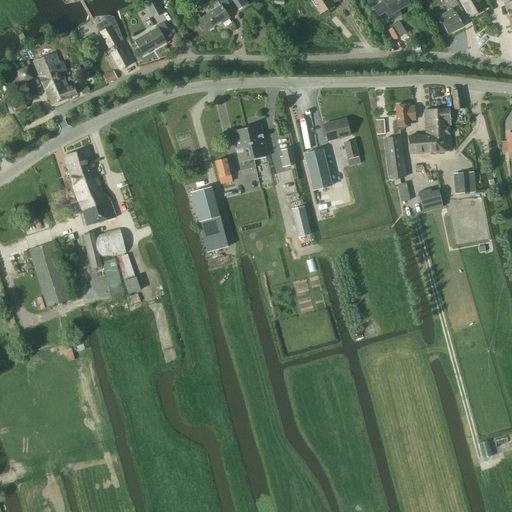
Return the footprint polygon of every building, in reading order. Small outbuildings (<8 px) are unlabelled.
[(144,2),(151,15),(161,10),(155,0),(148,0),(147,0),(144,2)] [(225,0),(215,0),(216,0),(220,6),(201,19),(198,15),(193,19),(201,32),(206,28),(208,31),(220,22),(222,24),(229,19),(224,12),(230,7),(225,0)] [(339,0),(312,0),(311,1),(320,14),(333,6),(332,4),(339,0)] [(392,15),(408,5),(405,0),(382,0),(384,2),(373,8),(378,17),(389,10),(392,15)] [(459,0),(469,17),(471,16),(471,18),(477,14),(476,13),(483,9),(477,0),(459,0)] [(452,10),(438,17),(442,24),(448,35),(462,26),(456,16),(455,14),(454,14),(452,10)] [(106,21),(96,26),(100,33),(109,48),(111,46),(114,52),(111,54),(120,70),(130,65),(118,43),(122,40),(114,18),(110,17),(104,17),(106,21)] [(164,40),(171,36),(163,23),(156,26),(157,29),(135,41),(142,55),(165,42),(164,40)] [(399,37),(406,33),(399,23),(393,27),(399,37)] [(77,55),(74,48),(67,51),(70,58),(77,55)] [(43,89),(65,79),(62,73),(66,71),(63,63),(59,64),(55,53),(33,62),(39,78),(43,89)] [(21,83),(31,78),(27,68),(17,73),(21,83)] [(77,75),(65,79),(43,89),(44,89),(51,106),(76,95),(73,87),(68,88),(66,82),(70,80),(71,82),(78,79),(77,75)] [(454,110),(464,109),(463,102),(462,102),(460,91),(452,92),(454,110)] [(8,109),(10,115),(26,108),(23,102),(8,109)] [(395,107),(397,122),(393,122),(394,135),(400,135),(399,131),(401,131),(401,128),(410,127),(409,121),(415,121),(413,107),(408,108),(408,106),(395,107)] [(449,109),(431,111),(432,127),(451,126),(449,109)] [(449,129),(451,126),(432,127),(431,111),(424,111),(426,136),(408,137),(409,154),(451,150),(449,129)] [(327,142),(350,136),(346,119),(323,125),(327,142)] [(246,129),(253,161),(268,157),(260,125),(246,129)] [(239,164),(253,161),(246,129),(232,132),(239,164)] [(389,179),(405,177),(400,137),(384,139),(389,179)] [(354,141),(344,144),(348,160),(358,157),(354,141)] [(511,141),(501,142),(502,154),(508,153),(509,159),(511,158),(511,141)] [(281,151),(285,167),(295,165),(291,149),(281,151)] [(64,157),(67,166),(72,164),(75,173),(94,167),(88,150),(64,157)] [(313,191),(331,186),(322,150),(305,155),(313,191)] [(228,153),(214,156),(221,178),(233,177),(228,153)] [(97,178),(94,167),(75,173),(72,164),(67,166),(73,186),(97,178)] [(467,173),(457,174),(459,194),(469,193),(467,173)] [(97,178),(73,186),(73,188),(77,200),(80,204),(82,211),(83,213),(111,205),(109,199),(102,193),(97,180),(97,178)] [(402,202),(410,201),(406,183),(398,185),(402,202)] [(191,194),(190,194),(198,222),(199,222),(200,224),(217,219),(210,192),(209,189),(191,194)] [(417,192),(423,213),(442,207),(437,189),(430,191),(430,189),(417,192)] [(115,218),(111,205),(83,213),(86,226),(115,218)] [(304,211),(291,214),(297,238),(310,235),(304,211)] [(33,221),(26,223),(29,232),(36,230),(33,221)] [(97,244),(85,247),(91,269),(102,266),(101,260),(125,254),(120,231),(95,237),(97,244)] [(94,233),(83,236),(82,236),(85,247),(97,244),(95,237),(94,233)] [(51,243),(29,250),(38,279),(60,272),(51,243)] [(115,259),(121,276),(128,295),(140,291),(136,277),(135,278),(127,255),(115,259)] [(114,259),(102,262),(108,286),(107,287),(111,302),(125,298),(114,259)] [(60,272),(38,279),(47,307),(69,300),(60,272)] [(129,306),(140,301),(137,294),(127,298),(129,306)]
